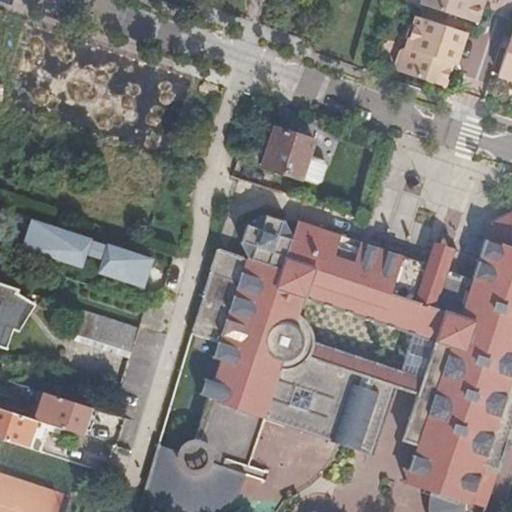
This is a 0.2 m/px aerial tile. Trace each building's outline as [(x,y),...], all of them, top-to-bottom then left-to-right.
[(422,0),(421,3),(472,20),(478,0),(422,0)] [(466,32),(415,16),(405,48),(400,50),(395,66),(397,71),(443,86),(451,63),(455,65),(466,32)] [(511,30),(497,75),(511,80),(511,30)] [(260,164),(301,178),(314,137),(273,123),(260,164)] [(375,458),(397,388),(404,365),(308,335),(309,331),(309,327),(308,324),(307,319),(306,316),(303,312),(300,310),(297,308),(293,306),(308,260),(417,293),(420,281),(454,292),(422,395),(408,441),(418,445),(477,463),(465,500),(475,503),(490,508),(511,437),(511,332),(511,333),(511,331),(511,210),(490,222),(472,278),(444,269),(429,265),(301,224),(297,237),(289,221),(269,215),(253,223),(247,245),(255,259),(223,249),(197,335),(222,343),(217,359),(226,362),(220,382),(211,379),(192,441),(188,439),(187,439),(184,438),(181,440),(179,442),(176,443),(174,445),(173,448),(172,451),(162,448),(148,493),(156,511),(230,511),(236,505),(241,497),(244,488),(245,484),(265,490),(269,478),(249,472),(264,424),(281,366),(336,383),(318,441),(375,458)] [(99,273),(143,287),(151,260),(108,246),(108,248),(90,242),(91,240),(34,222),(25,249),(82,268),(86,256),(103,262),(99,273)] [(436,243),(429,265),(444,269),(451,248),(436,243)] [(308,324),(309,327),(309,331),(308,335),(404,365),(397,388),(422,395),(454,292),(420,281),(417,293),(308,260),(293,306),(297,308),(300,310),(303,312),(306,316),(307,319),(308,324)] [(19,289),(0,283),(0,346),(6,348),(12,330),(16,333),(33,304),(17,293),(19,289)] [(138,328),(82,310),(74,339),(129,357),(138,328)] [(264,424),(318,441),(336,383),(281,366),(264,424)] [(36,418),(53,424),(82,433),(91,407),(39,390),(31,417),(36,418)] [(0,438),(26,447),(44,453),(53,424),(36,418),(31,417),(0,406),(0,438)] [(477,463),(418,445),(407,482),(435,491),(433,501),(432,510),(432,511),(488,511),(490,508),(475,503),(465,500),(477,463)]
